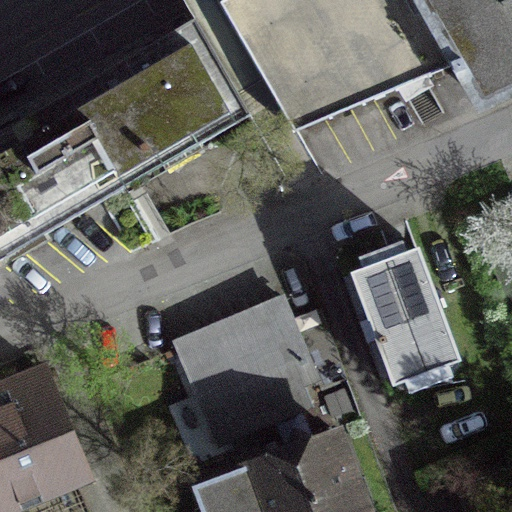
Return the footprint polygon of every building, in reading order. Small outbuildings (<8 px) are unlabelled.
[(461,74),(479,106),(511,90),(511,0),(228,0),(217,7),(292,136),(449,69),(452,78),(461,74)] [(0,258),(112,196),(247,120),(190,22),(11,126),(0,132),(0,258)] [(416,252),(347,277),(389,390),(458,365),(416,252)] [(303,385),(312,381),(280,302),(172,347),(214,446),(307,407),(301,392),(303,385)] [(0,511),(81,478),(38,372),(0,387),(0,511)] [(360,511),(333,437),(190,491),(197,511),(360,511)] [(511,511),(511,471),(460,490),(468,511),(511,511)]
